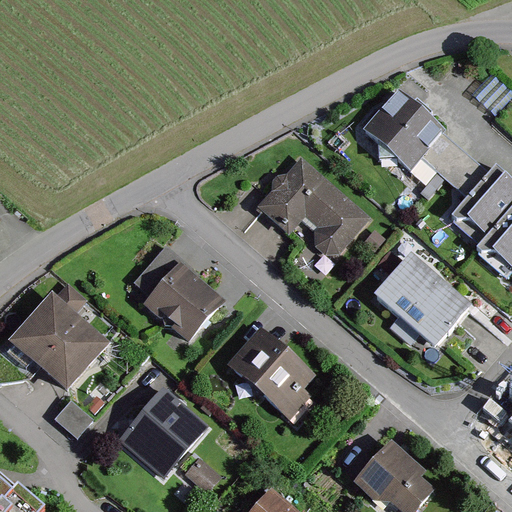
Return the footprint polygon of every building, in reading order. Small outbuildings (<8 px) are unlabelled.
[(479,100),(496,115),(511,96),(511,93),(496,80),(479,100)] [(424,157),(446,177),(465,155),(400,98),(369,132),(413,170),(424,157)] [(460,212),(491,239),(511,214),(511,185),(497,173),(492,178),(465,155),(446,177),(472,199),(460,212)] [(368,222),(301,165),(262,210),(290,234),(306,215),(323,229),(317,236),(318,248),(334,261),(368,222)] [(511,214),(491,239),(485,245),(511,269),(511,214)] [(187,269),(168,255),(139,293),(151,302),(144,312),(188,345),(217,307),(180,279),(187,269)] [(469,313),(412,264),(373,309),(431,358),(469,313)] [(62,312),(51,302),(5,354),(59,402),(104,353),(73,325),(85,311),(73,300),(62,312)] [(259,337),(228,373),(284,422),(301,403),(293,396),(308,380),(259,337)] [(206,431),(165,397),(123,448),(164,482),(206,431)] [(81,442),(97,424),(74,403),(57,421),(81,442)] [(417,511),(434,495),(385,451),(352,488),(378,511),(417,511)] [(215,482),(197,466),(185,480),(203,496),(215,482)] [(0,511),(44,511),(0,473),(0,511)] [(284,511),(266,496),(250,511),(284,511)]
